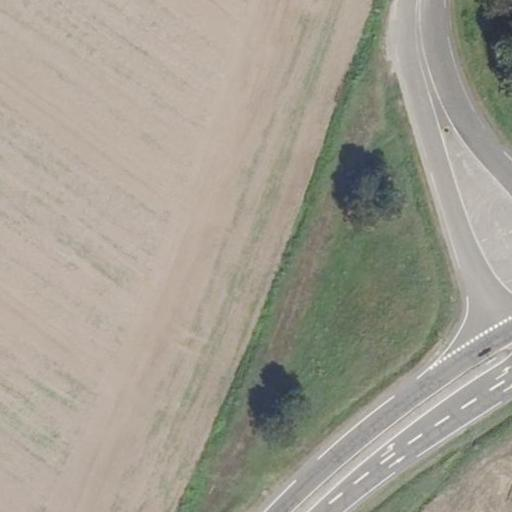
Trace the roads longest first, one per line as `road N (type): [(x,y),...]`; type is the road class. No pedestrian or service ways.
road 1 (unclassified): [(417,31),(440,166),(501,332)]
road 2 (secondary): [(501,332),(393,404),(274,511)]
road 3 (secondary): [(327,511),(511,381)]
road 4 (unclassified): [(511,176),(482,146),(417,31)]
